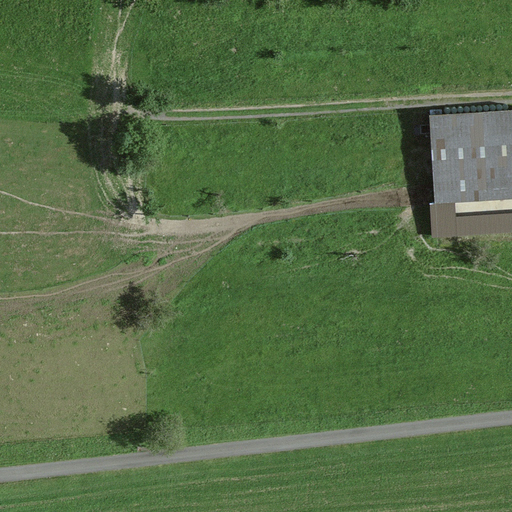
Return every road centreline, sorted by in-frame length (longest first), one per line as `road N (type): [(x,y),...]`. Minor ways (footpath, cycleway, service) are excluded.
road 1 (unclassified): [(511,421),(0,481)]
road 2 (track): [(174,117),(511,100)]
